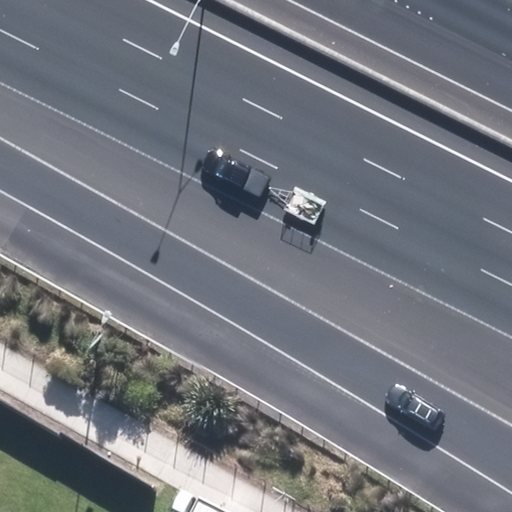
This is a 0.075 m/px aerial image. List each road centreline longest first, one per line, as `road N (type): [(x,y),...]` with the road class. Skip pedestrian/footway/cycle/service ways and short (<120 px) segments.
road 1 (motorway): [(511,458),(0,164)]
road 2 (motorway): [(511,283),(0,28)]
